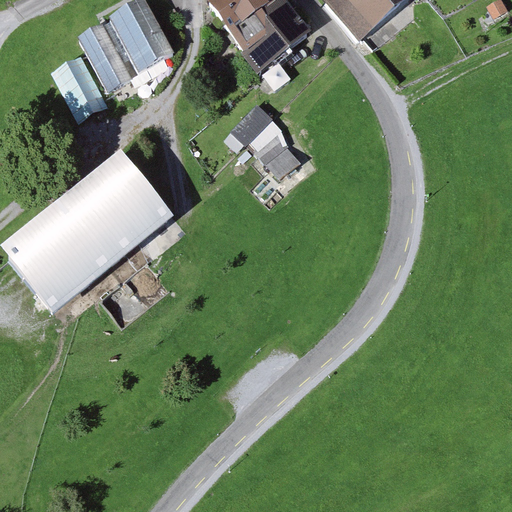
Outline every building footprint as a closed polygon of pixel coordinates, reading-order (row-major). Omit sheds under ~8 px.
[(257,78),(312,39),(284,0),(217,0),(220,3),(209,11),(257,78)] [(414,7),(422,0),(336,0),(327,8),(352,37),(362,29),(378,47),(418,13),(414,7)] [(500,0),(499,0),(486,9),(495,23),(509,14),(500,0)] [(130,70),(138,83),(173,62),(142,8),(108,28),(110,32),(79,50),(108,100),(130,87),(123,75),(130,70)] [(67,126),(97,110),(73,64),(43,80),(67,126)] [(254,154),(281,185),(303,169),(287,150),(282,136),(272,123),(258,110),(231,136),(245,151),(248,147),(254,154)] [(0,260),(52,326),(176,228),(123,162),(0,260)]
